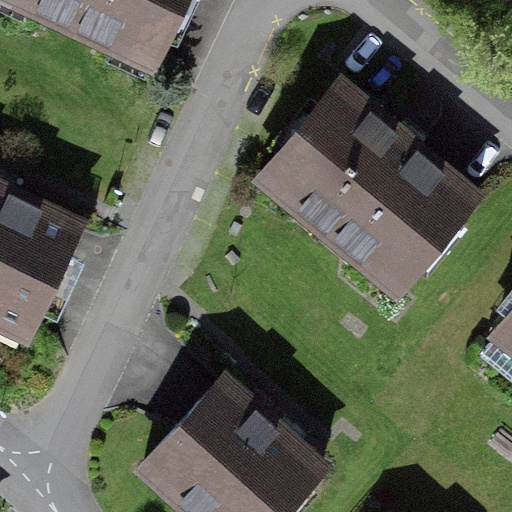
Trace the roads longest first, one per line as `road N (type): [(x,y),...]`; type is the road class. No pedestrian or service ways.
road 1 (residential): [(41,507),(177,223),(258,26),(289,0)]
road 2 (residential): [(359,0),(511,117)]
